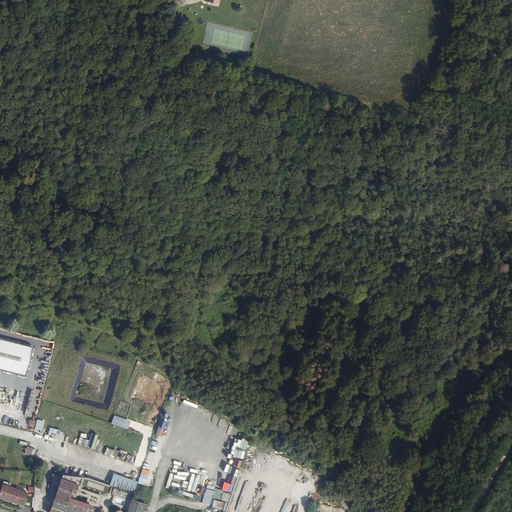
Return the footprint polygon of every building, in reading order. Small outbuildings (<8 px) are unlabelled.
[(0,371),(27,378),(34,351),(0,342),(0,371)] [(170,404),(176,406),(180,392),(175,390),(170,404)] [(114,415),(112,423),(128,428),(131,420),(114,415)] [(35,428),(42,430),(45,421),(38,419),(35,428)] [(64,434),(60,433),(61,430),(51,427),(48,435),(62,439),(64,434)] [(168,442),(171,435),(159,430),(156,437),(168,442)] [(124,460),(127,452),(121,450),(120,452),(108,447),(105,454),(124,460)] [(144,464),(140,477),(147,480),(151,466),(144,464)] [(112,474),(108,485),(110,486),(131,493),(135,482),(112,474)] [(87,478),(81,478),(61,476),(52,501),(48,511),(87,511),(90,506),(83,504),(72,500),(67,498),(69,493),(73,495),(74,495),(75,494),(77,488),(101,496),(106,498),(110,486),(108,485),(87,478)] [(0,485),(0,498),(21,505),(26,493),(0,485)] [(95,511),(96,509),(101,496),(77,488),(75,494),(85,498),(83,504),(90,506),(87,511),(95,511)] [(142,511),(146,502),(131,497),(129,505),(126,511),(142,511)]
